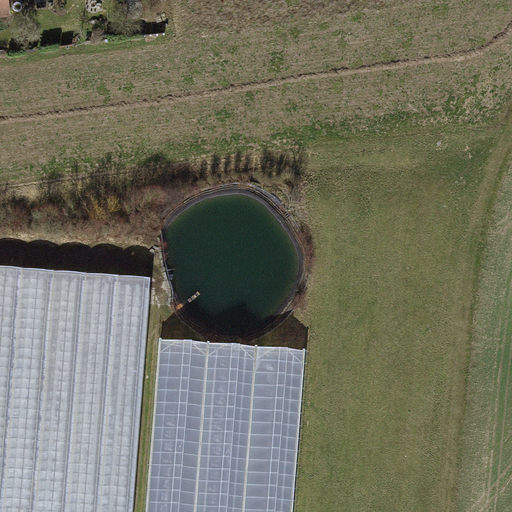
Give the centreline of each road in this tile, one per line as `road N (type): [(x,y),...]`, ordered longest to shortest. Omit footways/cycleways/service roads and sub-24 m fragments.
road 1 (track): [(449,511),(472,244),(485,185),(511,132)]
road 2 (track): [(155,265),(0,255)]
